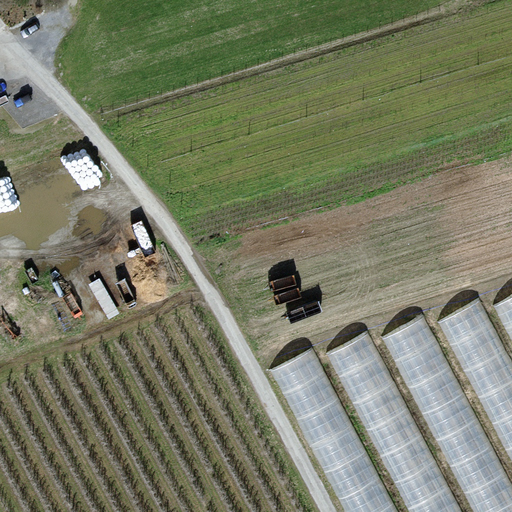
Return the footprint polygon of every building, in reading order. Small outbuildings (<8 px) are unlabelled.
[(93,147),(0,172),(0,210),(55,195),(54,193),(102,180),(93,147)] [(511,295),(496,304),(511,335),(511,295)] [(511,363),(479,299),(439,320),(511,461),(511,363)] [(511,511),(511,486),(422,314),(382,334),(474,511),(511,511)] [(460,511),(366,330),(326,351),(409,511),(460,511)] [(397,511),(312,346),(272,367),(346,511),(397,511)]
